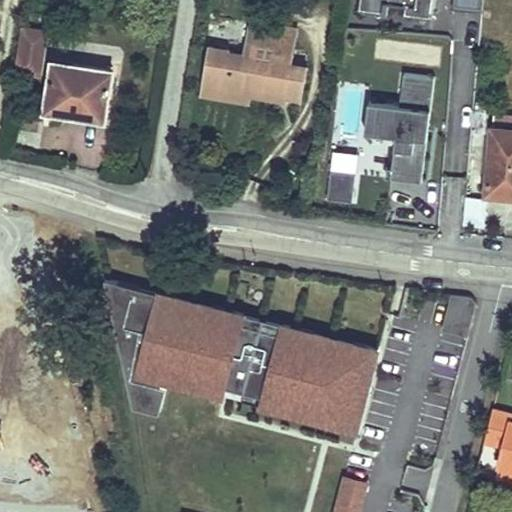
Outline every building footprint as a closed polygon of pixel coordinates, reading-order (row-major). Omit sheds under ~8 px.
[(432,15),(433,0),(360,0),(360,8),(432,15)] [(453,0),(453,6),(481,10),(482,0),(453,0)] [(231,49),(209,44),(203,82),(221,86),(221,90),(250,95),(285,100),(287,96),(302,99),(308,67),(292,65),(298,29),(249,22),(247,41),(275,45),(273,59),(230,51),(231,49)] [(45,34),(22,31),(16,67),(39,70),(45,34)] [(114,70),(53,60),(44,116),(51,117),(52,112),(72,115),(72,111),(105,116),(114,70)] [(396,133),(391,177),(424,180),(435,74),(403,71),(399,100),(371,97),(367,130),(396,133)] [(221,86),(203,82),(200,94),(249,102),(250,95),(221,90),(221,86)] [(453,124),(435,122),(433,155),(450,157),(453,124)] [(511,128),(493,127),(487,193),(508,196),(509,191),(511,191),(511,128)] [(327,196),(353,200),(362,150),(335,146),(327,196)] [(463,196),(462,225),(486,226),(487,197),(463,196)] [(362,429),(383,342),(137,282),(109,397),(161,410),(168,382),(362,429)] [(444,289),(436,326),(469,334),(478,297),(444,289)] [(8,310),(0,311),(0,368),(12,367),(10,345),(9,333),(8,310)] [(17,333),(9,333),(10,345),(18,344),(17,333)] [(511,420),(511,416),(492,411),(485,440),(503,445),(499,466),(511,469),(511,422),(511,420)] [(339,472),(333,511),(360,511),(365,475),(339,472)]
